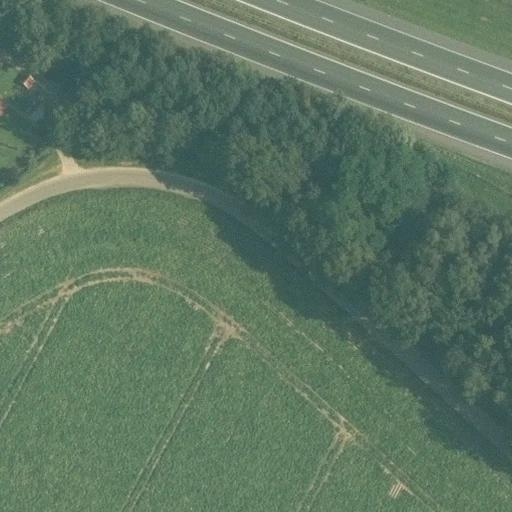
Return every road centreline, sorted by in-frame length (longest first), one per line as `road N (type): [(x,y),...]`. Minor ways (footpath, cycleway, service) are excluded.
road 1 (unclassified): [(0,214),(37,193),(127,176),(220,200),(265,227),(511,452)]
road 2 (motorway): [(135,0),(511,144)]
road 3 (motorway): [(511,92),(270,0)]
